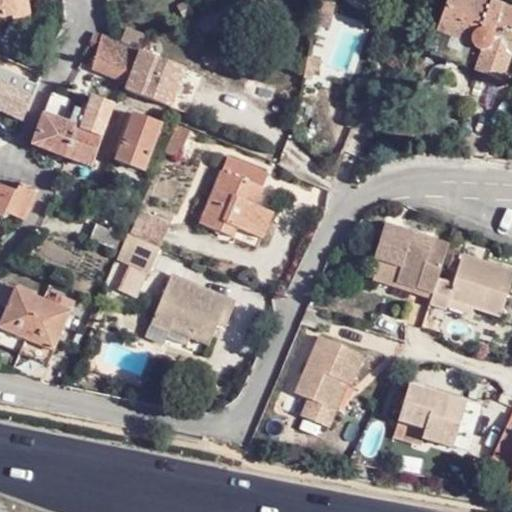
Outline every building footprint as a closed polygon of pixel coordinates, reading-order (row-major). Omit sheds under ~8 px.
[(0,0),(0,9),(17,7),(16,0),(0,0)] [(16,0),(17,7),(17,11),(33,9),(31,0),(16,0)] [(511,10),(481,0),(449,0),(437,36),(484,53),(477,74),(502,83),(511,55),(511,10)] [(144,53),(98,34),(95,43),(103,47),(98,69),(132,80),(144,53)] [(209,54),(208,66),(245,47),(241,37),(209,54)] [(132,80),(127,90),(157,104),(173,66),(144,53),(132,80)] [(190,73),(173,66),(157,104),(174,111),(190,73)] [(0,68),(0,85),(21,93),(27,80),(0,68)] [(33,98),(37,84),(27,80),(21,93),(33,98)] [(31,103),(32,99),(33,98),(21,93),(0,85),(0,111),(23,121),(31,103)] [(71,103),(53,96),(47,116),(64,122),(67,116),(71,103)] [(89,114),(82,129),(105,139),(118,106),(96,97),(89,114)] [(78,128),(82,129),(89,114),(78,110),(75,117),(71,125),(78,128)] [(162,126),(136,115),(117,164),(143,174),(162,126)] [(64,122),(47,116),(36,145),(67,158),(78,128),(71,125),(64,122)] [(105,139),(82,129),(78,128),(67,158),(94,169),(105,139)] [(192,135),(178,130),(167,155),(181,160),(192,135)] [(230,162),(225,176),(240,182),(246,169),(230,162)] [(250,238),(262,212),(257,210),(271,180),(246,169),(240,182),(225,176),(200,227),(221,237),(226,228),(250,238)] [(8,215),(22,221),(24,222),(37,190),(19,183),(16,190),(0,183),(0,218),(2,219),(5,219),(8,215)] [(171,225),(138,210),(128,234),(160,248),(171,225)] [(275,219),(262,212),(250,238),(263,245),(275,219)] [(450,246),(385,224),(373,258),(401,267),(396,281),(433,295),(429,306),(446,312),(450,303),(499,319),(511,283),(511,273),(464,256),(454,285),(439,279),(450,246)] [(98,226),(91,240),(117,249),(123,235),(98,226)] [(128,234),(120,252),(117,258),(149,271),(160,248),(128,234)] [(139,279),(124,272),(114,292),(130,299),(139,279)] [(12,281),(0,275),(0,297),(3,299),(12,281)] [(162,346),(169,334),(174,324),(206,342),(213,329),(218,317),(227,321),(235,306),(170,275),(140,334),(162,346)] [(14,289),(0,321),(0,329),(53,352),(70,311),(14,289)] [(218,317),(213,329),(221,332),(227,321),(218,317)] [(174,324),(169,334),(202,349),(206,342),(174,324)] [(53,352),(0,329),(0,346),(47,365),(53,352)] [(340,381),(347,384),(349,385),(362,354),(320,338),(296,394),(307,398),(299,416),(326,428),(336,408),(328,405),(340,381)] [(336,408),(347,384),(340,381),(328,405),(336,408)] [(466,406),(410,388),(399,423),(424,432),(420,441),(466,456),(476,427),(462,422),(466,406)] [(511,417),(489,465),(511,473),(511,417)]
